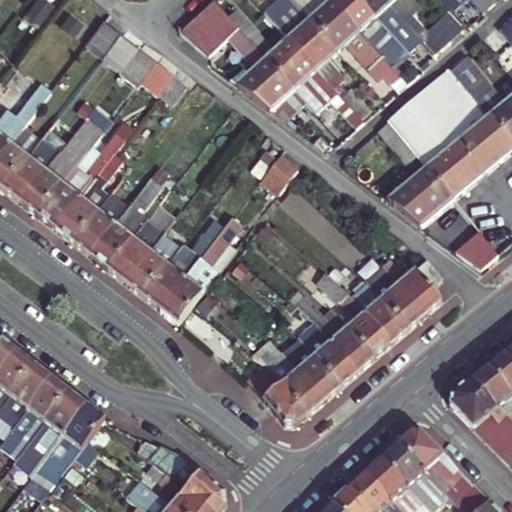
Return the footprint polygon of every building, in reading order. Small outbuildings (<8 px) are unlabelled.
[(288,44),(303,60),(324,40),(299,12),(287,0),(281,0),(263,17),(288,44)] [(287,0),(299,12),(324,40),(346,20),(327,0),(287,0)] [(327,0),(346,20),(362,6),(355,0),(327,0)] [(436,58),(425,47),(419,39),(382,0),(368,0),(362,6),(411,58),(412,60),(415,57),(426,67),(436,58)] [(411,19),(420,10),(410,0),(382,0),(419,39),(425,34),(411,19)] [(438,0),(453,16),(469,1),(468,0),(438,0)] [(468,0),(469,1),(483,16),(495,5),(490,0),(468,0)] [(38,1),(22,21),(36,32),(51,11),(38,1)] [(213,5),(179,37),(209,61),(230,42),(239,34),(230,24),(221,13),(213,5)] [(384,62),(394,73),(411,58),(362,6),(346,20),(384,62)] [(281,79),(303,60),(288,44),(275,56),(239,15),(230,24),(239,34),(265,62),(281,79)] [(425,47),(436,58),(464,34),(448,17),(430,34),(434,38),(425,47)] [(338,56),(347,48),(378,83),(385,78),(393,87),(401,80),(394,73),(384,62),(346,20),(324,40),(338,56)] [(511,22),(499,34),(511,49),(511,22)] [(86,51),(103,65),(122,41),(105,27),(86,51)] [(230,84),(254,104),(281,79),(265,62),(239,34),(230,42),(250,65),(230,84)] [(425,47),(434,38),(430,34),(427,37),(425,34),(419,39),(425,47)] [(340,89),(347,81),(331,63),(338,56),(324,40),(303,60),(338,98),(348,110),(361,125),(371,116),(351,93),(346,96),(340,89)] [(122,41),(103,65),(120,77),(138,53),(122,41)] [(141,88),(157,67),(138,53),(120,77),(119,78),(138,92),(141,88)] [(303,60),(281,79),(295,95),(306,107),(316,117),(330,105),(338,98),(303,60)] [(451,75),(489,119),(506,106),(468,61),(451,75)] [(141,88),(158,101),(158,100),(173,80),(157,67),(141,88)] [(426,172),(489,119),(451,75),(449,73),(388,127),(417,161),(426,172)] [(281,79),(254,104),(284,127),(306,107),(295,95),(281,79)] [(173,80),(158,100),(173,111),(188,91),(173,80)] [(0,124),(0,163),(24,131),(50,96),(41,88),(16,122),(7,114),(2,122),(0,124)] [(338,98),(330,105),(339,115),(346,108),(338,98)] [(511,101),(506,106),(489,119),(503,137),(511,129),(511,101)] [(339,115),(356,134),(364,127),(361,125),(348,110),(346,108),(339,115)] [(511,147),(503,137),(489,119),(426,172),(453,206),(511,156),(511,147)] [(42,145),(40,146),(4,195),(21,208),(61,156),(74,138),(57,125),(42,145)] [(417,161),(388,127),(379,135),(406,170),(417,161)] [(61,156),(21,208),(39,222),(90,155),(81,148),(90,137),(80,129),(74,138),(61,156)] [(511,129),(503,137),(511,147),(511,129)] [(24,131),(0,163),(0,192),(4,195),(40,146),(42,145),(24,131)] [(333,136),(322,146),(330,155),(341,145),(333,136)] [(81,148),(90,155),(91,153),(98,144),(90,137),(81,148)] [(90,155),(39,222),(55,234),(124,144),(116,138),(100,159),(91,153),(90,155)] [(124,144),(55,234),(74,248),(112,198),(115,194),(106,187),(134,151),(124,144)] [(264,152),(250,172),(261,181),(275,161),(264,152)] [(289,186),(298,174),(280,160),(261,185),(279,198),(289,186)] [(160,170),(151,182),(162,191),(172,179),(160,170)] [(387,205),(421,233),(453,206),(426,172),(387,205)] [(162,191),(151,182),(144,191),(128,211),(90,261),(108,275),(146,225),(148,224),(141,219),(162,191)] [(112,198),(74,248),(90,261),(128,211),(112,198)] [(231,223),(224,232),(200,264),(160,315),(179,329),(183,324),(192,313),(193,312),(207,294),(219,278),(237,254),(228,246),(241,230),(231,223)] [(108,275),(125,288),(162,240),(163,238),(146,225),(108,275)] [(179,254),(142,301),(160,315),(200,264),(224,232),(214,225),(190,256),(183,249),(179,254)] [(162,240),(125,288),(142,301),(179,254),(162,240)] [(424,321),(441,306),(431,294),(416,275),(407,283),(390,264),(382,272),(385,275),(424,321)] [(416,275),(431,294),(443,285),(427,266),(416,275)] [(385,275),(369,289),(370,290),(376,297),(407,335),(424,321),(385,275)] [(348,332),(375,363),(390,350),(351,304),(348,300),(334,288),(325,278),(316,287),(334,305),(337,302),(357,326),(348,332)] [(351,304),(390,350),(407,335),(376,297),(370,290),(369,289),(351,304)] [(313,330),(356,379),(375,363),(348,332),(335,317),(327,323),(305,300),(296,309),(313,330)] [(214,331),(195,317),(187,328),(205,342),(214,331)] [(313,363),(339,393),(356,379),(313,330),(296,344),(299,347),(313,363)] [(0,378),(18,356),(0,342),(0,378)] [(271,345),(253,361),(264,372),(305,421),(322,408),(284,361),(273,347),(271,345)] [(322,408),(339,393),(313,363),(299,347),(284,361),(322,408)] [(502,358),(511,368),(511,349),(510,351),(502,358)] [(18,356),(0,378),(0,414),(35,369),(18,356)] [(485,371),(511,397),(511,368),(502,358),(494,364),(485,371)] [(283,431),(293,432),(305,421),(264,372),(253,361),(252,360),(244,368),(255,379),(246,386),(283,431)] [(35,369),(0,414),(0,420),(15,432),(53,383),(35,369)] [(469,384),(497,411),(511,399),(511,397),(485,371),(479,376),(469,384)] [(17,464),(70,396),(53,383),(15,432),(0,451),(17,464)] [(450,409),(472,432),(497,411),(469,384),(461,391),(450,400),(450,409)] [(37,476),(88,409),(70,396),(17,464),(14,468),(33,482),(37,476)] [(511,399),(497,411),(511,426),(511,399)] [(102,429),(106,423),(88,409),(37,476),(54,490),(62,480),(75,463),(88,447),(102,429)] [(511,426),(497,411),(472,432),(511,472),(511,426)] [(396,449),(422,475),(442,457),(420,437),(410,436),(405,441),(396,449)] [(88,447),(75,463),(87,472),(100,456),(88,447)] [(203,511),(220,511),(224,508),(225,498),(180,460),(159,450),(159,451),(151,447),(141,460),(148,465),(153,469),(166,480),(184,495),(203,511)] [(406,490),(422,475),(396,449),(389,456),(380,464),(406,490)] [(442,457),(422,475),(448,502),(458,511),(482,511),(489,505),(442,457)] [(390,505),(406,490),(380,464),(373,470),(364,478),(390,505)] [(170,511),(203,511),(184,495),(166,480),(153,469),(146,476),(177,503),(170,511)] [(422,475),(406,490),(423,508),(427,511),(436,511),(448,502),(422,475)] [(348,493),(366,511),(382,511),(390,505),(364,478),(356,485),(348,493)] [(170,511),(141,486),(127,503),(137,511),(170,511)] [(406,490),(390,505),(397,511),(418,511),(423,508),(406,490)] [(331,508),(335,511),(366,511),(348,493),(342,498),(331,508)]
